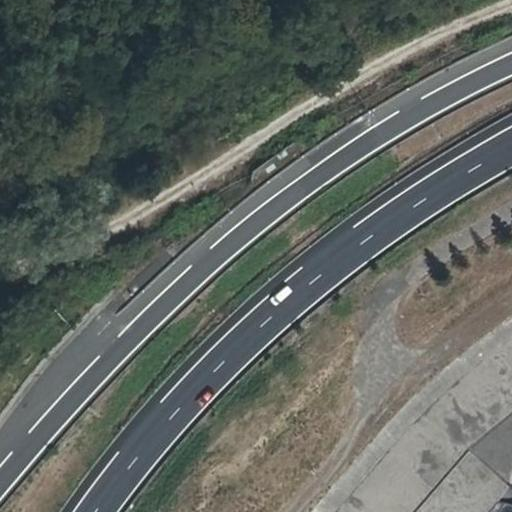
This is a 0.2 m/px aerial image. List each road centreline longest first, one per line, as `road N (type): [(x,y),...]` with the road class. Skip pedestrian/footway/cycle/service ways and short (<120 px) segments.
road 1 (motorway): [(511,66),(406,118),(198,273),(0,488)]
road 2 (track): [(511,10),(293,119),(134,226),(0,281)]
road 3 (motorway): [(511,148),(410,207),(304,288),(210,377),(99,511)]
road 4 (track): [(291,511),(429,354),(511,290)]
road 5 (track): [(389,398),(381,326),(400,294),(511,216)]
